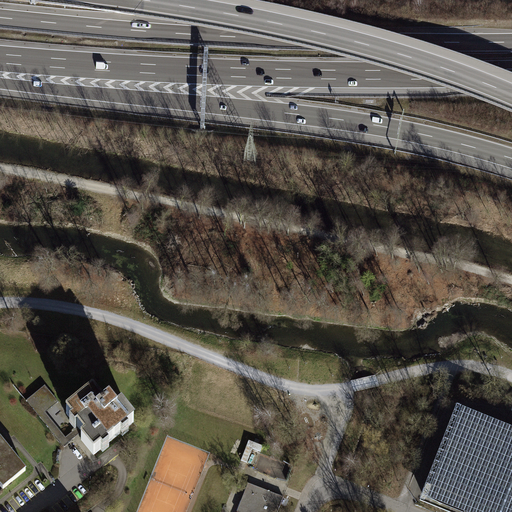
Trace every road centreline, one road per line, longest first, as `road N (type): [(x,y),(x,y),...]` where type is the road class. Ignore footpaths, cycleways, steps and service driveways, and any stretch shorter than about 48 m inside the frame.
road 1 (track): [(0,168),(511,279)]
road 2 (motorway): [(0,83),(336,119),(511,158)]
road 3 (motorway): [(511,42),(190,34),(0,17)]
road 4 (motorway): [(0,58),(237,72),(511,73)]
road 5 (motorway): [(511,94),(319,32),(143,0)]
road 6 (track): [(0,302),(121,321),(303,390),(352,386)]
